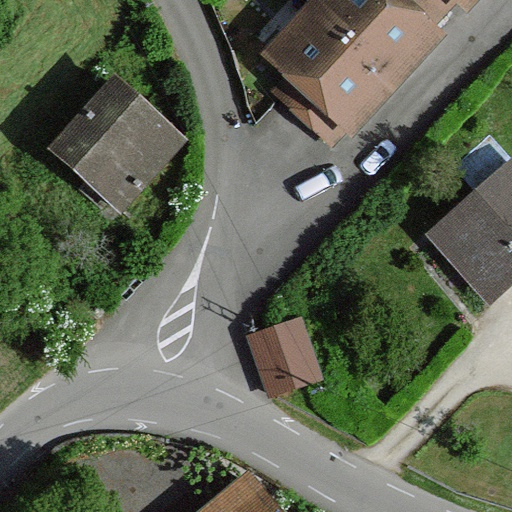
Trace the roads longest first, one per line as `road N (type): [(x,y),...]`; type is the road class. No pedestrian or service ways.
road 1 (unclassified): [(156,395),(214,223),(221,165),(211,79),(182,0)]
road 2 (tertiary): [(156,395),(241,425),(410,511)]
road 3 (tertiary): [(0,461),(32,427),(75,400),(156,395)]
